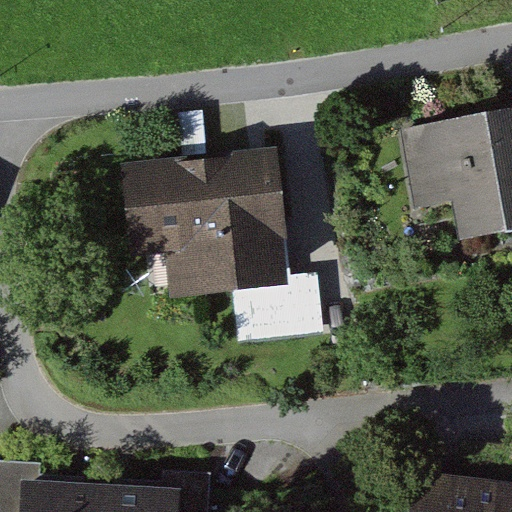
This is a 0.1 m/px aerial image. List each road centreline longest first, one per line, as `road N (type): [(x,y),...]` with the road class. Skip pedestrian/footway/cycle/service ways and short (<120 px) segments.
road 1 (residential): [(511,47),(273,87),(0,114)]
road 2 (residential): [(335,424),(94,432),(41,408),(5,346),(0,272)]
road 3 (residential): [(507,407),(335,424)]
